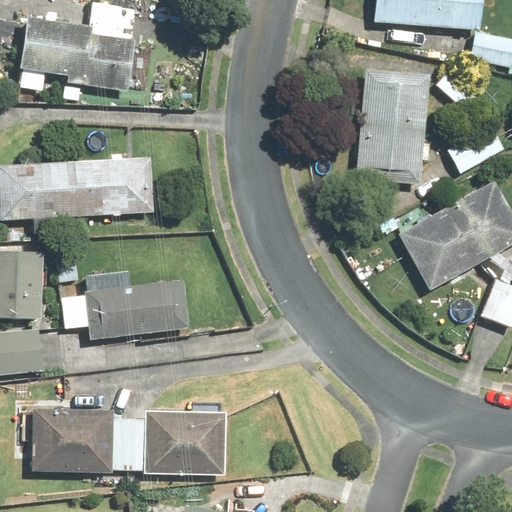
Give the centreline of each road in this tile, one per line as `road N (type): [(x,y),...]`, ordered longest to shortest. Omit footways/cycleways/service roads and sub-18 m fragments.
road 1 (residential): [(271,0),(252,91),(268,211),(291,267),(333,322),(365,354),(417,386)]
road 2 (residential): [(378,511),(417,386)]
